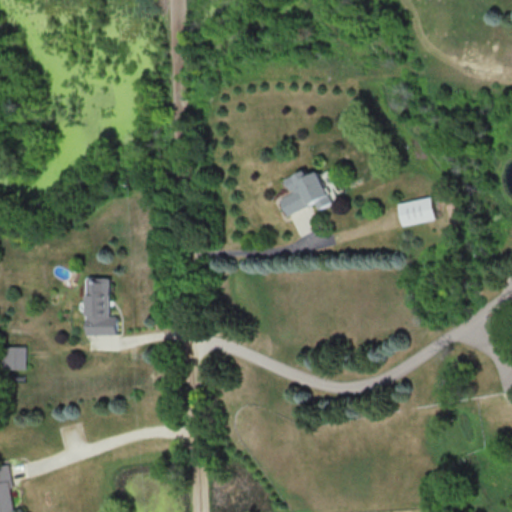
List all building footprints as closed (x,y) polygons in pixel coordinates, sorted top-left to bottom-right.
[(288,215),(316,202),(319,209),(333,202),(319,170),(308,175),(305,169),(285,178),(292,193),(281,198),(288,215)] [(435,218),(430,196),(397,203),(402,225),(435,218)] [(118,334),(118,315),(111,315),(111,277),(87,277),(87,334),(118,334)] [(25,346),(5,346),(5,355),(0,354),(0,368),(25,368),(25,346)] [(0,511),(15,511),(9,465),(0,466),(0,511)]
